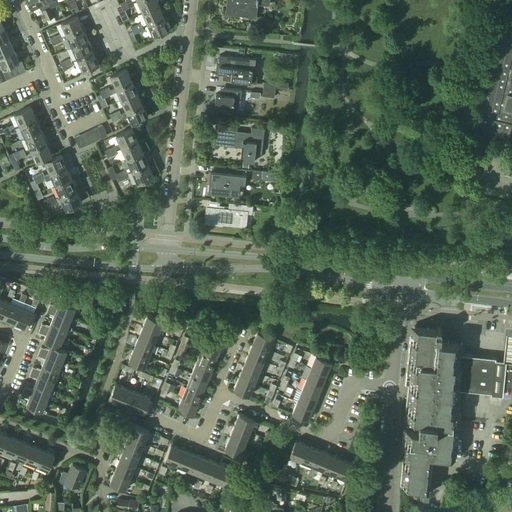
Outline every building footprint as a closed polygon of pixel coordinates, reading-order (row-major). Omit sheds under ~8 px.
[(45,8),(41,0),(27,0),(31,8),(39,5),(42,9),(45,8)] [(49,0),(41,0),(45,8),(42,9),(42,10),(45,14),(52,11),(49,6),(49,0)] [(75,0),(68,4),(70,9),(78,6),(75,0)] [(130,0),(127,0),(125,1),(128,8),(133,6),(130,0)] [(159,4),(156,0),(137,0),(142,11),(159,4)] [(269,0),(232,0),(232,2),(227,1),(226,13),(257,16),(258,4),(258,3),(269,5),(269,2),(269,0)] [(148,23),(164,16),(159,4),(142,11),(148,23)] [(54,16),(52,11),(45,14),(47,19),(54,16)] [(66,34),(83,27),(77,15),(61,23),(66,34)] [(169,28),(164,16),(148,23),(153,36),(169,28)] [(141,22),(135,25),(138,32),(144,29),(141,22)] [(511,23),(509,38),(501,36),(486,98),(478,130),(508,138),(511,126),(511,23)] [(0,42),(9,38),(4,27),(0,28),(0,42)] [(83,27),(66,34),(61,37),(60,33),(55,36),(58,43),(68,38),(72,47),(88,39),(83,27)] [(58,43),(55,36),(50,38),(53,45),(58,43)] [(0,55),(14,50),(9,38),(0,42),(0,55)] [(77,58),(93,51),(88,39),(72,47),(77,58)] [(19,62),(14,50),(0,55),(0,61),(3,69),(19,62)] [(99,63),(93,51),(77,58),(83,71),(99,63)] [(256,59),(220,55),(219,64),(216,64),(216,72),(224,72),(223,79),(256,83),(257,75),(254,75),(256,59)] [(70,58),(65,60),(68,67),(73,65),(70,58)] [(65,60),(60,62),(63,69),(68,67),(65,60)] [(16,63),(21,73),(26,71),(22,61),(16,63)] [(16,63),(11,66),(16,75),(21,73),(16,63)] [(11,66),(6,68),(11,77),(16,75),(11,66)] [(6,68),(1,70),(6,80),(11,77),(6,68)] [(110,75),(116,87),(132,80),(127,68),(110,75)] [(109,86),(104,88),(107,96),(118,91),(121,99),(137,92),(132,80),(116,87),(110,90),(109,86)] [(104,88),(99,91),(102,98),(107,96),(104,88)] [(241,89),(225,88),(224,94),(216,93),(214,109),(233,111),(233,102),(240,103),(241,89)] [(263,88),(262,96),(275,96),(275,89),(263,88)] [(126,111),(142,104),(137,92),(121,99),(126,111)] [(119,110),(114,112),(117,119),(122,117),(123,119),(129,116),(132,123),(148,116),(142,104),(126,111),(121,113),(119,110)] [(20,125),(36,118),(31,106),(14,113),(20,125)] [(117,119),(114,112),(109,114),(113,121),(117,119)] [(41,130),(36,118),(20,125),(25,137),(41,130)] [(13,124),(8,126),(11,133),(16,131),(13,124)] [(102,124),(97,127),(102,138),(107,135),(102,124)] [(8,126),(3,128),(6,136),(11,133),(8,126)] [(91,129),(96,140),(102,138),(97,127),(91,129)] [(116,149),(122,147),(138,140),(132,127),(116,135),(120,143),(114,146),(116,149)] [(264,128),(251,127),(251,132),(215,128),(213,144),(242,147),(241,159),(243,159),(243,160),(254,161),(255,153),(262,153),(264,128)] [(86,132),(91,143),(96,140),(91,129),(86,132)] [(30,149),(47,142),(41,130),(25,137),(30,149)] [(80,134),(85,145),(91,143),(86,132),(80,134)] [(85,145),(80,134),(75,137),(79,148),(85,145)] [(127,159),(143,152),(138,140),(122,147),(127,159)] [(47,142),(30,149),(36,161),(52,154),(47,142)] [(114,146),(110,148),(113,155),(118,153),(116,149),(114,146)] [(113,155),(110,148),(105,150),(108,157),(113,155)] [(19,150),(14,152),(17,159),(22,157),(19,150)] [(130,166),(124,168),(125,170),(127,173),(132,171),(148,163),(143,152),(127,159),(130,166)] [(45,161),(50,173),(66,166),(61,154),(45,161)] [(488,172),(486,163),(476,161),(470,167),(472,177),(482,179),(488,172)] [(154,175),(148,163),(132,171),(137,183),(154,175)] [(50,173),(44,175),(46,179),(47,180),(52,178),(55,185),(71,178),(66,166),(50,173)] [(262,170),(243,168),(239,168),(238,174),(210,171),(208,191),(239,194),(240,182),(245,182),(245,179),(262,178),(262,170)] [(125,170),(120,172),(123,179),(128,177),(127,173),(125,170)] [(38,174),(33,176),(36,183),(41,181),(38,174)] [(55,185),(61,197),(77,190),(71,178),(55,185)] [(82,202),(77,190),(61,197),(66,209),(82,202)] [(54,196),(49,198),(52,205),(57,202),(54,196)] [(49,198),(44,200),(47,207),(52,205),(49,198)] [(253,204),(229,202),(228,208),(207,206),(205,222),(222,224),(222,222),(241,224),(242,213),(252,214),(253,204)] [(48,307),(72,317),(75,308),(79,310),(83,300),(68,294),(65,302),(60,300),(58,306),(50,303),(48,307)] [(0,316),(4,318),(10,302),(0,298),(0,316)] [(4,318),(15,323),(22,307),(10,302),(4,318)] [(34,312),(22,307),(15,323),(27,328),(34,312)] [(52,321),(68,327),(72,317),(48,307),(47,312),(54,315),(52,321)] [(143,326),(158,333),(163,321),(147,314),(143,326)] [(42,323),(40,328),(64,337),(67,328),(69,329),(70,326),(68,326),(68,327),(52,321),(49,326),(42,323)] [(153,344),(158,333),(143,326),(138,338),(153,344)] [(404,452),(400,486),(403,487),(412,487),(420,488),(420,493),(424,494),(428,494),(432,455),(454,457),(456,439),(457,429),(458,419),(461,389),(491,392),(491,394),(502,395),(503,385),(511,386),(511,385),(511,363),(505,362),(506,360),(495,359),(495,357),(462,354),(460,354),(460,350),(462,351),(464,351),(464,343),(457,342),(440,340),(441,329),(441,328),(440,327),(439,327),(439,326),(438,326),(437,327),(436,327),(436,328),(436,329),(436,330),(414,328),(413,334),(413,338),(412,338),(407,384),(408,384),(405,418),(409,419),(408,429),(404,428),(401,452),(404,452)] [(40,328),(39,332),(46,335),(44,341),(51,344),(60,347),(63,348),(64,347),(60,346),(64,337),(40,328)] [(511,330),(505,330),(504,343),(503,349),(496,349),(495,357),(495,359),(506,360),(505,362),(511,363),(511,330)] [(252,343),(268,349),(273,337),(257,331),(252,343)] [(149,356),(153,344),(138,338),(133,349),(149,356)] [(206,338),(201,350),(217,356),(222,344),(206,338)] [(248,354),(263,360),(268,349),(252,343),(248,354)] [(41,347),(39,351),(63,360),(67,352),(70,353),(71,351),(60,347),(51,344),(49,350),(41,347)] [(149,356),(133,349),(128,361),(144,368),(149,356)] [(217,356),(201,350),(196,362),(212,368),(217,356)] [(59,370),(60,369),(63,360),(39,351),(38,355),(45,358),(43,364),(59,370)] [(243,366),(259,372),(263,360),(248,354),(243,366)] [(316,354),(311,366),(327,373),(331,361),(316,354)] [(212,368),(196,362),(192,373),(207,379),(212,368)] [(60,373),(61,370),(60,369),(59,370),(43,364),(40,370),(33,367),(31,371),(55,381),(58,372),(60,373)] [(238,377),(254,384),(259,372),(243,366),(238,377)] [(311,366),(306,378),(322,384),(327,373),(311,366)] [(51,389),(55,381),(31,371),(30,375),(37,378),(35,384),(51,390),(51,389)] [(207,379),(192,373),(187,385),(203,391),(207,379)] [(254,384),(238,377),(234,389),(249,395),(254,384)] [(306,378),(302,389),(317,396),(322,384),(306,378)] [(121,403),(127,388),(115,383),(109,399),(121,403)] [(52,393),(53,390),(51,389),(51,390),(35,384),(32,390),(25,387),(23,391),(47,400),(50,392),(52,393)] [(182,396),(198,402),(203,391),(187,385),(182,396)] [(138,393),(127,388),(121,403),(132,408),(138,393)] [(302,389),(297,401),(313,407),(317,396),(302,389)] [(47,400),(23,391),(21,395),(29,398),(26,404),(46,412),(47,410),(43,409),(47,400)] [(138,393),(132,408),(144,413),(150,397),(138,393)] [(193,414),(198,402),(182,396),(177,408),(193,414)] [(308,419),(313,407),(297,401),(292,413),(308,419)] [(239,413),(234,425),(250,431),(254,422),(257,423),(258,421),(255,419),(239,413)] [(128,436),(144,443),(149,431),(133,424),(128,436)] [(234,425),(229,436),(245,443),(250,431),(234,425)] [(0,450),(2,451),(8,435),(0,431),(0,450)] [(2,451),(13,456),(20,440),(8,435),(2,451)] [(124,448),(139,454),(144,443),(128,436),(124,448)] [(240,455),(245,443),(229,436),(225,448),(240,455)] [(13,456),(25,460),(31,445),(20,440),(13,456)] [(289,455),(301,460),(307,445),(295,440),(289,455)] [(164,460),(176,464),(183,449),(171,444),(164,460)] [(25,460),(36,465),(43,449),(31,445),(25,460)] [(307,445),(301,460),(312,465),(318,449),(307,445)] [(139,454),(124,448),(119,459),(135,466),(139,454)] [(43,449),(36,465),(48,470),(55,454),(43,449)] [(176,464),(188,469),(194,453),(183,449),(176,464)] [(318,449),(312,465),(324,470),(330,454),(318,449)] [(188,469),(199,474),(206,458),(194,453),(188,469)] [(330,454),(324,470),(335,474),(341,459),(330,454)] [(199,474),(211,478),(217,463),(206,458),(199,474)] [(135,466),(119,459),(114,471),(130,477),(135,466)] [(353,464),(341,459),(335,474),(347,479),(353,464)] [(229,468),(217,463),(211,478),(223,483),(229,468)] [(86,469),(72,464),(69,472),(63,470),(58,481),(64,484),(65,482),(78,488),(86,469)] [(125,489),(130,477),(114,471),(110,483),(125,489)] [(54,511),(54,506),(55,492),(47,492),(46,510),(54,511)] [(127,509),(128,500),(118,498),(116,507),(127,509)] [(266,510),(266,511),(282,511),(283,507),(277,506),(277,502),(273,502),(274,500),(267,499),(266,509),(266,510)] [(128,500),(127,509),(138,511),(139,502),(128,500)] [(55,501),(55,510),(64,510),(64,502),(55,501)]
